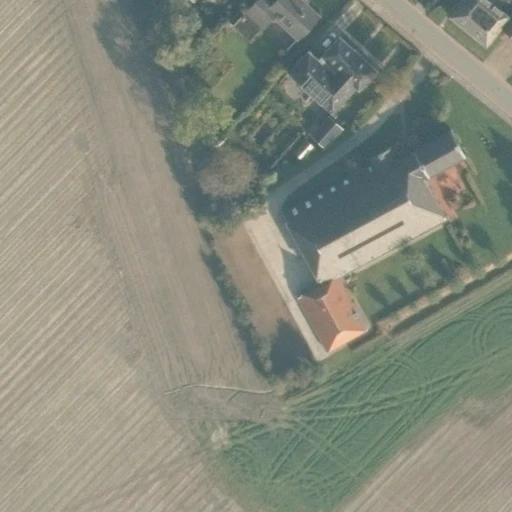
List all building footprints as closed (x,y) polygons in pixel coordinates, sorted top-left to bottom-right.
[(297,37),(318,15),(302,0),(254,0),(232,24),(249,39),(273,14),(297,37)] [(511,36),(511,11),(508,17),(487,0),(462,0),(450,16),(485,45),(500,27),(511,36)] [(358,87),(375,68),(339,34),(318,58),(308,50),(288,72),(332,111),(355,85),(358,87)] [(329,115),(320,125),(333,137),(342,127),(329,115)] [(424,178),(465,155),(451,129),(396,159),(389,146),(371,156),(374,162),(282,212),(322,284),(297,296),(327,350),(366,329),(337,276),(414,234),(414,235),(446,218),(424,178)]
